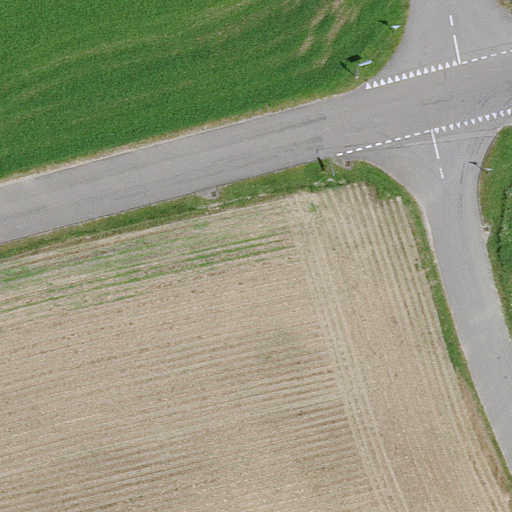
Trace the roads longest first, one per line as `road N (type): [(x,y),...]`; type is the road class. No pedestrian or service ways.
road 1 (unclassified): [(0,211),(446,98)]
road 2 (unclassified): [(446,98),(432,131),(477,318),(511,408)]
